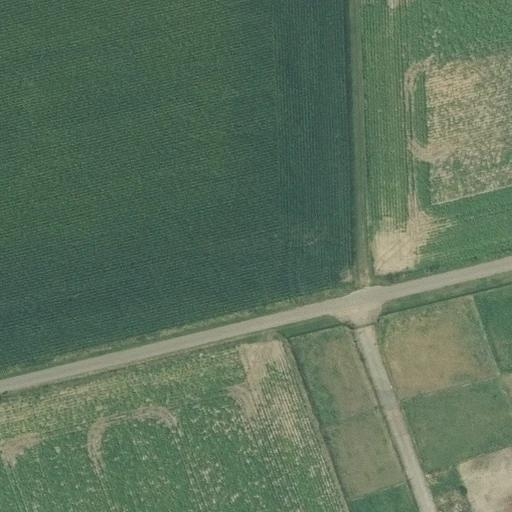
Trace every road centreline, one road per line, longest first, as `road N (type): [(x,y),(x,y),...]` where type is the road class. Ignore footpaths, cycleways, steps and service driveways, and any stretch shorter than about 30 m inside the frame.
road 1 (unclassified): [(0,388),(511,265)]
road 2 (track): [(353,0),(363,300)]
